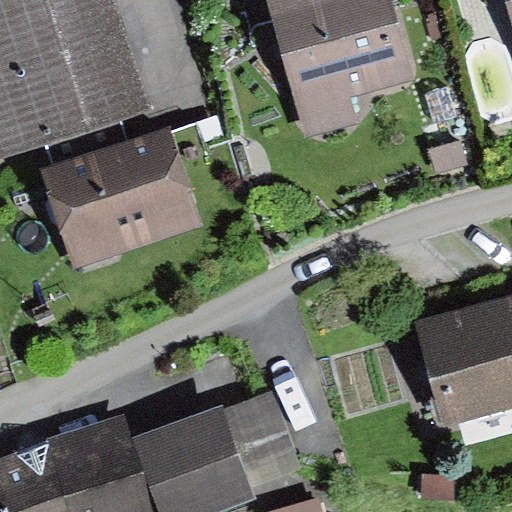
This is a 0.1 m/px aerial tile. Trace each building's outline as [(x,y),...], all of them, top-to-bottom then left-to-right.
[(113,0),(0,0),(0,162),(46,147),(119,122),(152,110),(113,0)] [(392,0),(289,0),(268,6),(307,143),(362,128),(355,104),(417,86),(392,0)] [(55,171),(42,175),(75,272),(203,229),(171,133),(128,148),(119,122),(46,147),(55,171)] [(468,145),(432,152),(437,177),(473,170),(468,145)] [(511,402),(511,302),(416,327),(441,422),(511,402)] [(274,388),(224,404),(250,483),(300,467),(274,388)] [(223,398),(125,434),(138,474),(159,511),(194,511),(253,491),(250,483),(224,404),(223,398)] [(122,422),(0,460),(0,511),(141,511),(149,509),(138,474),(125,434),(122,422)] [(422,471),(420,496),(452,499),(454,474),(422,471)] [(322,511),(320,503),(288,511),(322,511)]
